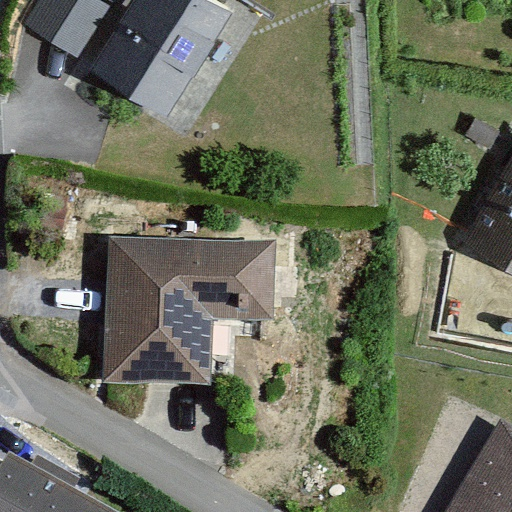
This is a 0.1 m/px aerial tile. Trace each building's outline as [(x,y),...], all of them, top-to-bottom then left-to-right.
[(42,0),(31,21),(82,49),(109,0),(42,0)] [(233,13),(210,0),(138,0),(95,72),(169,117),(233,13)] [(511,159),(461,242),(511,273),(511,159)] [(276,258),(115,252),(109,396),(211,400),(214,333),(273,335),(276,258)] [(511,511),(511,437),(506,434),(457,511),(511,511)] [(84,511),(15,471),(0,495),(0,511),(84,511)]
